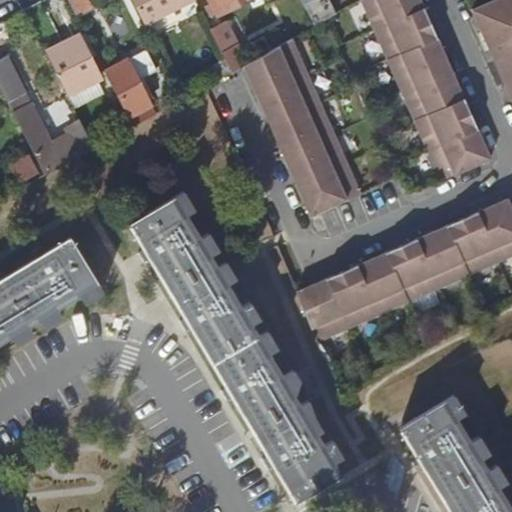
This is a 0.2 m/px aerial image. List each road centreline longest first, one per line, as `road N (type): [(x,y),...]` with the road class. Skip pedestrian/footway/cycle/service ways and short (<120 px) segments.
road 1 (residential): [(233,89),(300,247),(324,259),(508,183),(511,174)]
road 2 (residential): [(239,511),(159,376),(127,355),(82,358),(0,406)]
road 3 (residential): [(511,163),(443,0)]
